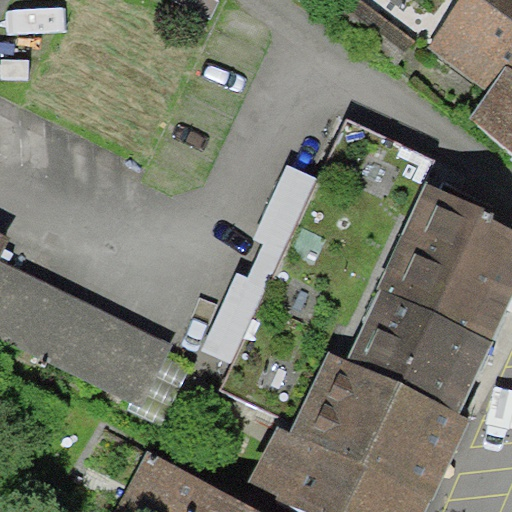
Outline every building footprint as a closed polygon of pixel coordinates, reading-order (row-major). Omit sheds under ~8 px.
[(361,0),(348,0),(335,19),(394,60),(412,35),(361,0)] [(511,0),(463,0),(425,50),(483,94),(462,122),(511,161),(511,0)] [(314,183),(282,169),(261,217),(272,222),(246,282),(234,276),(197,352),(229,368),(314,183)] [(511,301),(511,230),(425,185),(349,356),(458,411),(511,301)] [(11,234),(0,229),(0,339),(140,407),(171,345),(1,260),(11,234)] [(278,430),(249,482),(305,511),(425,511),(466,430),(322,366),(292,432),(278,430)] [(264,511),(151,449),(115,511),(264,511)]
